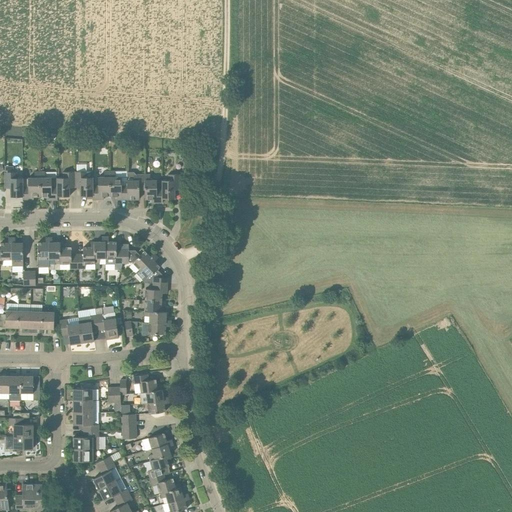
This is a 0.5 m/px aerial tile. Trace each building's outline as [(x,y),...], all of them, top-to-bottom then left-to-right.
[(93,196),(93,186),(93,177),(87,177),(87,164),(77,164),(77,171),(75,171),(75,188),(80,187),(81,196),(93,196)] [(22,197),(22,187),(23,187),(23,178),(17,178),(17,172),(13,172),(13,167),(4,167),(4,172),(4,188),(10,188),(10,197),(22,197)] [(69,188),(75,188),(75,171),(63,171),(63,178),(57,178),(57,186),(57,196),(69,196),(69,188)] [(93,186),(93,196),(93,200),(104,200),(104,196),(110,196),(110,171),(104,171),(104,177),(98,177),(98,186),(93,186)] [(115,171),(110,171),(110,196),(116,196),(116,200),(127,199),(127,185),(122,185),(122,177),(115,177),(115,171)] [(33,197),(40,197),(40,172),(35,172),(35,178),(28,178),(23,178),(23,187),(22,187),(22,197),(22,200),(33,200),(33,197)] [(57,186),(57,178),(52,178),(45,178),(45,172),(40,172),(40,197),(46,197),(46,200),(57,200),(57,196),(57,186)] [(127,180),(127,185),(127,199),(139,199),(139,187),(144,187),(145,187),(144,175),(136,175),(134,172),(127,172),(127,180)] [(168,180),(162,180),(162,189),(162,190),(162,199),(174,199),(174,190),(180,190),(180,174),(168,175),(168,180)] [(150,175),(144,175),(145,187),(144,187),(145,199),(152,199),(152,203),(163,203),(162,199),(162,190),(162,189),(162,180),(157,180),(150,180),(150,175)] [(38,243),(38,267),(49,267),(49,259),(49,237),(46,237),(46,242),(38,243)] [(60,264),(60,243),(52,243),(52,237),(49,237),(49,259),(55,259),(55,264),(60,264)] [(99,258),(105,258),(105,237),(102,237),(102,242),(94,242),(95,263),(94,263),(95,270),(100,270),(99,263),(99,258)] [(115,263),(122,263),(122,244),(117,244),(117,242),(109,242),(109,237),(105,237),(105,258),(115,258),(115,263)] [(0,264),(12,265),(12,260),(12,259),(11,238),(8,238),(8,243),(1,243),(1,250),(0,250),(0,264)] [(23,243),(15,243),(15,238),(11,238),(12,259),(12,260),(12,273),(23,273),(23,272),(23,243)] [(63,242),(60,243),(60,264),(69,264),(70,269),(77,269),(77,255),(71,255),(71,248),(63,248),(63,242)] [(85,264),(94,263),(95,263),(94,242),(91,242),(91,247),(83,247),(83,255),(77,255),(77,269),(85,269),(85,264)] [(140,270),(156,256),(153,253),(150,257),(144,251),(140,255),(135,251),(129,251),(129,244),(122,244),(122,263),(129,263),(129,262),(133,262),(140,270)] [(158,258),(156,256),(140,270),(146,277),(143,281),(145,283),(153,283),(153,284),(167,284),(167,278),(165,278),(160,272),(157,269),(160,267),(157,264),(154,261),(158,258)] [(145,300),(161,301),(162,293),(167,293),(167,284),(153,284),(153,290),(146,289),(145,300)] [(161,308),(161,301),(145,300),(145,311),(166,312),(166,309),(161,308)] [(5,327),(18,328),(18,311),(18,303),(6,303),(5,327)] [(30,312),(18,311),(18,328),(30,328),(30,312)] [(166,320),(166,312),(145,311),(145,316),(150,316),(149,323),(171,323),(171,320),(166,320)] [(42,328),(42,312),(30,312),(30,328),(42,328)] [(42,312),(42,328),(54,329),(54,313),(42,312)] [(115,312),(96,315),(98,330),(105,329),(106,339),(118,337),(115,312)] [(80,323),(82,343),(94,341),(93,331),(98,330),(96,315),(78,318),(79,324),(80,323)] [(79,324),(78,318),(60,321),(62,335),(68,334),(70,344),(82,343),(80,323),(79,324)] [(171,323),(149,323),(149,334),(165,334),(165,326),(170,327),(171,323)] [(140,383),(141,393),(146,392),(162,389),(162,386),(157,387),(155,379),(148,380),(147,374),(134,376),(135,384),(140,383)] [(0,375),(0,392),(9,393),(9,376),(0,375)] [(9,376),(9,393),(9,400),(21,400),(21,393),(21,376),(9,376)] [(40,393),(40,376),(21,376),(21,393),(40,393)] [(73,401),(93,401),(98,401),(98,390),(92,390),(92,388),(73,389),(73,401)] [(146,392),(141,393),(140,393),(141,404),(148,403),(169,400),(168,396),(163,397),(162,389),(146,392)] [(169,403),(169,400),(148,403),(149,414),(165,411),(164,404),(169,403)] [(93,413),(93,401),(73,401),(73,413),(93,413)] [(130,404),(121,405),(121,412),(121,421),(136,420),(135,414),(130,414),(130,404)] [(83,431),(98,431),(98,425),(98,413),(93,413),(73,413),(73,425),(83,425),(83,431)] [(21,418),(13,418),(9,418),(8,424),(14,424),(14,436),(33,436),(33,424),(23,424),(23,418),(21,418)] [(98,437),(98,431),(83,431),(83,437),(73,437),(73,449),(93,449),(99,449),(98,437)] [(152,449),(172,442),(171,440),(167,441),(165,433),(149,438),(152,449)] [(33,436),(14,436),(14,449),(33,449),(33,436)] [(150,461),(171,454),(168,447),(173,446),(172,442),(152,449),(154,454),(149,456),(150,461)] [(93,449),(73,449),(73,461),(93,461),(93,449)] [(151,479),(164,475),(169,473),(167,467),(169,467),(167,459),(172,458),(171,454),(150,461),(153,470),(148,471),(151,479)] [(99,469),(112,462),(109,456),(96,463),(99,469)] [(99,490),(116,481),(111,470),(115,468),(112,462),(99,469),(102,474),(93,479),(99,490)] [(166,480),(164,475),(151,479),(153,486),(158,485),(160,493),(180,487),(179,484),(175,486),(172,478),(166,480)] [(122,492),(116,481),(99,490),(104,500),(113,496),(116,501),(129,494),(127,489),(122,492)] [(0,509),(8,509),(6,485),(0,485),(0,509)] [(42,509),(42,485),(23,485),(23,496),(16,496),(16,508),(42,509)] [(168,503),(189,496),(188,493),(183,495),(180,487),(160,493),(162,499),(167,497),(168,503)] [(132,501),(129,494),(116,501),(119,507),(110,511),(131,511),(127,503),(132,501)] [(189,496),(168,503),(171,511),(170,511),(180,511),(187,509),(185,501),(189,500),(189,496)]
